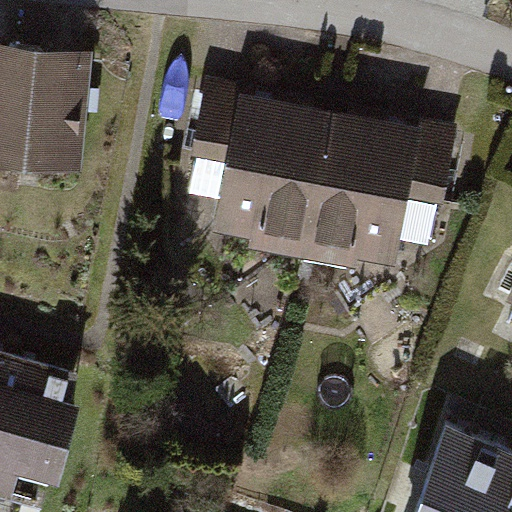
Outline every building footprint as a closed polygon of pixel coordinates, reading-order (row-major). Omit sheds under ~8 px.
[(76,55),(0,47),(0,147),(8,148),(20,140),(63,145),(62,155),(66,155),(76,55)] [(215,213),(300,229),(321,115),(238,100),(240,88),(202,81),(182,187),(218,194),(215,213)] [(404,131),(321,115),(300,229),(384,245),(388,225),(425,232),(445,128),(406,120),(404,131)] [(57,511),(95,373),(0,347),(0,503),(33,511),(57,511)] [(511,511),(511,407),(484,395),(432,511),(511,511)]
